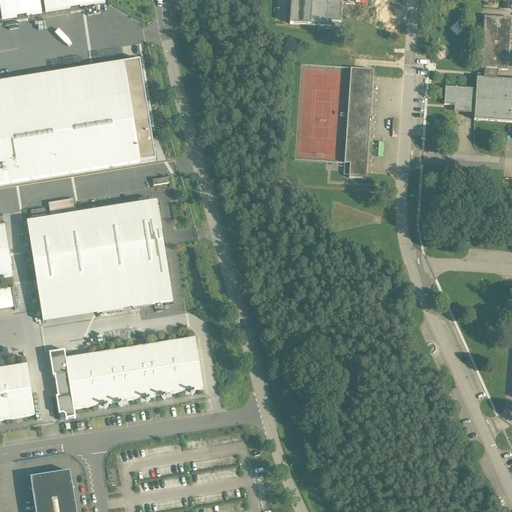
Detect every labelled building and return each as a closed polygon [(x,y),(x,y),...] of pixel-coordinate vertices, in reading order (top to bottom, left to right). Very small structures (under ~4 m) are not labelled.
[(0,0),(0,5),(2,19),(41,13),(38,0),(0,0)] [(104,0),(44,0),(46,13),(105,4),(104,0)] [(342,2),(293,0),(292,25),(341,27),(342,2)] [(444,106),(456,106),(455,115),(475,116),(475,122),(511,124),(511,81),(498,80),(498,70),(508,70),(511,20),(485,18),(482,69),(485,69),(485,80),(477,79),(477,91),(445,89),(444,106)] [(0,82),(0,103),(126,83),(123,63),(0,82)] [(366,180),(367,165),(368,165),(374,71),(351,70),(345,164),(350,164),(349,179),(366,180)] [(142,80),(127,83),(139,162),(155,160),(142,80)] [(126,83),(0,103),(0,185),(139,163),(139,162),(127,83),(126,83)] [(168,178),(152,181),(153,186),(169,184),(168,178)] [(72,200),(48,204),(50,216),(74,212),(72,200)] [(156,202),(27,223),(43,323),(172,302),(156,202)] [(44,209),(31,211),(32,217),(45,215),(44,209)] [(4,227),(0,227),(0,278),(12,277),(4,227)] [(11,290),(0,291),(0,311),(14,310),(11,290)] [(194,339),(66,360),(74,410),(202,390),(194,339)] [(65,351),(49,354),(53,378),(54,377),(57,397),(56,397),(59,415),(63,415),(65,416),(65,420),(75,419),(75,417),(74,410),(66,360),(64,354),(65,353),(65,351)] [(26,366),(0,370),(0,421),(34,416),(26,366)] [(70,473),(30,479),(32,491),(34,511),(75,511),(72,484),(71,484),(70,473)]
